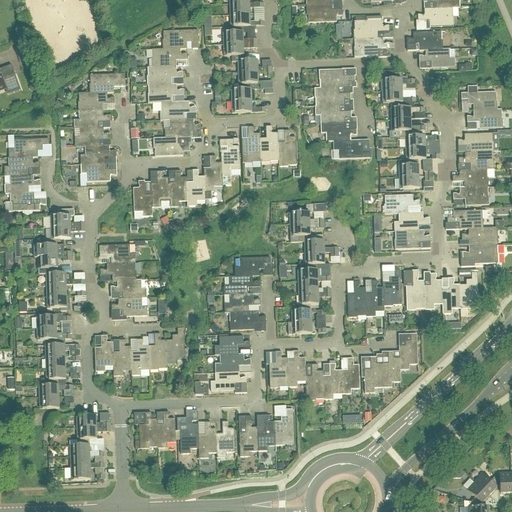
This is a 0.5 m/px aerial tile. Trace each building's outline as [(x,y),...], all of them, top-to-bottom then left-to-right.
[(453,10),(452,10),(460,10),(459,0),(455,0),(454,0),(423,0),(424,5),(431,4),(431,2),(435,2),(435,10),(436,11),(453,10)] [(230,17),(250,17),(250,10),(264,9),(263,4),(249,5),(230,6),(230,17)] [(330,5),(306,6),(307,16),(308,16),(308,24),(336,24),(335,19),(337,17),(340,18),(343,18),(342,12),(335,12),(335,14),(330,14),(330,5)] [(453,18),(452,10),(453,10),(436,11),(435,10),(424,11),(424,16),(424,17),(420,16),(418,16),(418,22),(425,22),(425,20),(429,20),(430,28),(454,27),(454,18),(453,18)] [(243,28),(243,29),(250,28),(264,27),(264,23),(250,23),(250,17),(230,17),(231,29),(243,28)] [(383,28),(383,27),(382,18),(366,19),(366,22),(354,23),(354,32),(353,32),(354,41),(383,40),(378,40),(378,35),(381,35),(382,33),(389,33),(389,27),(386,27),(383,28)] [(243,40),(243,29),(243,28),(231,29),(231,34),(223,35),(224,46),(257,45),(257,40),(243,40)] [(180,50),(180,51),(199,50),(198,32),(163,33),(164,41),(163,42),(163,51),(180,50)] [(443,51),(443,50),(442,41),(441,41),(441,33),(413,34),(413,39),(412,41),(409,40),(407,40),(407,46),(414,46),(413,44),(419,44),(419,52),(426,52),(443,51)] [(383,40),(354,41),(355,41),(355,49),(354,49),(354,59),(378,58),(378,52),(383,51),(390,51),(394,51),(394,45),(390,45),(387,45),(384,46),(383,45),(383,40)] [(20,66),(33,61),(27,44),(14,49),(20,66)] [(244,63),(243,50),(257,49),(257,45),(224,46),(224,58),(232,58),(232,64),(238,63),(244,63)] [(180,55),(180,51),(180,50),(163,51),(152,51),(152,60),(152,69),(176,68),(176,60),(180,60),(180,62),(188,61),(187,55),(185,55),(181,57),(180,55)] [(426,52),(426,57),(425,58),(422,57),(419,57),(419,63),(431,63),(431,70),(455,69),(455,59),(450,59),(450,50),(443,50),(443,51),(426,52)] [(258,69),(257,62),(244,63),(238,63),(238,74),(272,73),(272,68),(264,69),(258,69)] [(0,92),(18,86),(12,68),(0,71),(0,92)] [(172,86),(172,77),(176,77),(176,79),(183,79),(183,73),(180,73),(177,74),(176,72),(176,68),(152,69),(148,69),(148,78),(147,78),(148,88),(149,87),(172,86)] [(320,82),(321,82),(321,90),(339,90),(349,90),(349,85),(350,83),(353,84),(355,84),(355,78),(348,78),(348,80),(344,80),(343,71),(319,72),(320,82)] [(264,78),(272,77),(272,73),(238,74),(239,92),(251,91),(258,91),(258,74),(264,74),(264,78)] [(107,94),(107,95),(114,94),(114,89),(125,88),(125,76),(91,77),(91,85),(90,85),(90,94),(90,95),(107,94)] [(383,93),(402,93),(402,86),(415,86),(415,81),(407,81),(382,82),(383,93)] [(172,104),(172,96),(176,96),(176,98),(184,97),(184,91),(181,91),(178,93),(177,90),(177,86),(172,86),(149,87),(149,96),(148,96),(148,105),(161,105),(161,104),(172,104)] [(498,112),(498,111),(498,102),(496,102),(496,94),(478,94),(477,88),(467,88),(467,90),(468,95),(461,95),(462,101),(468,101),(468,105),(473,104),(474,112),(498,112)] [(339,98),(339,90),(321,90),(315,90),(315,100),(316,99),(317,108),(316,108),(339,107),(339,108),(344,108),(344,103),(345,101),(348,102),(351,102),(351,96),(343,96),(343,98),(339,98)] [(232,104),(256,103),(255,103),(254,95),(251,95),(251,91),(239,92),(231,92),(232,104)] [(403,104),(413,104),(416,104),(416,99),(403,99),(402,93),(383,93),(383,106),(391,105),(403,104)] [(108,99),(107,95),(107,94),(90,95),(90,94),(80,95),(80,104),(79,104),(79,113),(103,112),(103,104),(107,104),(107,106),(114,105),(114,99),(112,99),(108,101),(108,99)] [(11,107),(23,103),(20,96),(9,100),(11,107)] [(185,121),(184,113),(189,113),(189,115),(196,115),(196,109),(193,109),(190,110),(189,108),(189,103),(172,104),(161,104),(161,105),(161,113),(160,113),(161,123),(170,122),(185,121)] [(256,103),(232,104),(232,115),(258,114),(266,114),(266,109),(258,109),(256,108),(255,103),(256,103)] [(391,105),(391,122),(411,121),(411,114),(425,114),(425,109),(413,109),(413,104),(403,104),(391,105)] [(340,116),(339,108),(339,107),(316,108),(317,108),(315,108),(316,118),(321,118),(321,126),(345,125),(345,121),(346,119),(348,120),(352,120),(351,113),(344,114),(344,116),(340,116)] [(498,112),(474,112),(474,117),(473,119),(470,118),(467,118),(467,124),(475,124),(475,122),(479,122),(479,130),(503,130),(503,120),(502,120),(501,111),(498,111),(498,112)] [(99,130),(98,122),(102,122),(103,124),(110,123),(110,117),(107,117),(104,119),(103,117),(103,112),(79,113),(79,122),(74,122),(75,131),(80,131),(99,130)] [(178,139),(178,140),(189,139),(189,131),(194,130),(194,132),(201,132),(201,126),(199,126),(195,128),(194,125),(194,121),(185,121),(170,122),(170,130),(165,131),(165,140),(178,139)] [(399,134),(400,139),(406,139),(422,138),(422,133),(425,133),(425,128),(411,128),(411,121),(391,122),(392,134),(399,134)] [(316,123),(307,123),(307,135),(316,135),(316,123)] [(333,143),(351,142),(350,138),(351,136),(354,137),(357,137),(357,131),(350,132),(350,134),(345,134),(345,125),(321,126),(321,135),(326,135),(327,144),(333,144),(333,143)] [(136,127),(128,127),(129,139),(137,138),(136,127)] [(260,140),(260,135),(255,135),(253,135),(254,131),(254,128),(248,129),(248,136),(250,136),(250,140),(242,141),(242,165),(252,164),(252,163),(260,163),(260,140)] [(278,144),(278,135),(273,135),(271,134),(272,130),(272,128),(266,128),(266,135),(268,135),(268,140),(260,140),(260,163),(260,164),(270,164),(270,163),(278,162),(278,144)] [(99,148),(99,147),(99,140),(103,139),(103,141),(111,141),(110,135),(108,135),(105,136),(104,135),(104,130),(99,130),(80,131),(80,139),(75,139),(75,149),(85,149),(99,148)] [(278,162),(278,168),(288,168),(288,167),(297,167),(296,139),(291,139),(289,138),(290,135),(290,132),(284,133),(284,140),(286,140),(286,144),(278,144),(278,162)] [(493,153),(493,154),(494,153),(494,144),(493,144),(492,135),(464,136),(465,141),(464,143),(461,142),(458,142),(458,148),(465,148),(465,146),(470,146),(470,154),(493,153)] [(406,150),(426,150),(425,143),(439,143),(439,138),(431,138),(422,138),(406,139),(406,150)] [(178,148),(178,140),(178,139),(165,140),(153,140),(154,150),(155,150),(155,158),(183,157),(183,152),(184,150),(187,152),(190,152),(190,145),(182,145),(182,148),(178,148)] [(14,160),(33,159),(38,159),(38,150),(43,150),(43,147),(49,147),(49,140),(14,142),(15,150),(9,151),(9,160),(14,159),(14,160)] [(221,153),(221,157),(221,164),(222,177),(231,177),(231,172),(240,172),(239,148),(235,148),(232,147),(233,145),(239,145),(239,140),(233,140),(233,141),(220,141),(220,149),(229,149),(230,153),(221,153)] [(58,141),(58,151),(71,150),(71,141),(58,141)] [(357,151),(357,142),(351,142),(333,143),(333,144),(334,152),(339,152),(339,161),(371,160),(371,154),(363,154),(363,151),(357,151)] [(81,166),(105,166),(105,157),(109,157),(109,159),(116,159),(116,153),(113,153),(110,154),(109,152),(109,147),(99,147),(99,148),(85,149),(85,157),(81,157),(81,166)] [(418,161),(418,162),(426,161),(426,150),(406,150),(406,162),(418,161)] [(493,161),(493,154),(493,153),(470,154),(465,154),(465,159),(464,161),(461,159),(459,159),(459,166),(466,165),(466,163),(470,163),(471,171),(471,172),(487,171),(495,171),(494,161),(493,161)] [(221,164),(217,164),(215,164),(216,160),(216,158),(210,158),(210,165),(212,165),(212,169),(204,170),(204,178),(204,194),(205,194),(214,193),(214,189),(223,188),(222,177),(221,164)] [(29,177),(29,176),(28,168),(33,168),(33,170),(40,170),(40,164),(37,164),(34,164),(33,162),(33,159),(14,160),(14,159),(9,160),(9,168),(4,168),(4,178),(5,178),(9,178),(29,177)] [(419,179),(418,162),(418,161),(406,162),(406,167),(399,168),(399,179),(419,179)] [(420,173),(429,173),(429,164),(420,164),(420,173)] [(105,166),(81,166),(81,176),(86,176),(86,184),(110,183),(110,179),(111,177),(114,178),(117,178),(117,171),(109,172),(110,174),(105,174),(105,166)] [(487,180),(487,171),(471,172),(471,171),(459,172),(459,176),(458,179),(455,177),(452,177),(453,184),(460,183),(460,181),(464,181),(465,189),(465,190),(487,189),(488,189),(488,180),(487,180)] [(187,184),(187,179),(182,179),(180,178),(181,175),(181,172),(175,173),(175,180),(177,180),(177,184),(169,185),(170,204),(169,204),(169,209),(179,208),(179,203),(187,203),(187,184)] [(204,178),(200,178),(198,178),(199,174),(199,172),(193,172),(193,179),(195,179),(195,184),(187,184),(187,203),(187,208),(197,208),(197,203),(205,203),(205,194),(204,194),(204,178)] [(169,185),(169,180),(164,180),(162,179),(163,176),(163,173),(157,173),(157,179),(151,180),(151,185),(151,194),(152,209),(161,209),(161,210),(169,210),(169,209),(169,204),(170,204),(169,185)] [(29,195),(29,194),(29,186),(33,186),(33,188),(41,188),(40,182),(38,182),(34,183),(34,181),(34,176),(29,176),(29,177),(9,178),(5,178),(5,186),(5,196),(10,196),(10,195),(29,195)] [(419,179),(399,179),(400,191),(419,191),(419,179)] [(151,194),(143,195),(143,190),(145,190),(144,183),(138,183),(138,186),(140,189),(138,190),(133,190),(134,214),(135,214),(135,220),(143,220),(143,219),(152,218),(152,209),(151,194)] [(487,197),(487,189),(465,190),(465,189),(460,189),(460,194),(459,196),(456,195),(453,195),(453,201),(461,201),(461,199),(465,199),(465,208),(489,207),(489,197),(487,197)] [(10,195),(10,196),(11,205),(12,205),(12,213),(40,212),(40,208),(40,206),(44,207),(46,207),(46,201),(39,201),(39,203),(34,203),(34,194),(29,194),(29,195),(10,195)] [(385,216),(399,216),(399,215),(409,215),(409,214),(408,207),(413,206),(413,208),(420,208),(420,202),(417,202),(414,204),(413,202),(413,197),(385,198),(385,207),(384,207),(385,216)] [(309,221),(309,214),(314,214),(314,206),(306,206),(306,215),(290,215),(290,227),(324,225),(324,221),(309,221)] [(326,214),(325,206),(314,206),(314,214),(326,214)] [(51,230),(85,229),(85,224),(77,224),(70,224),(70,218),(73,217),(74,216),(74,211),(58,212),(58,218),(50,218),(51,230)] [(483,230),(483,221),(482,221),(482,212),(454,213),(454,218),(453,220),(449,219),(447,219),(447,225),(455,224),(454,222),(459,222),(459,231),(468,231),(468,230),(483,230)] [(423,214),(409,214),(409,215),(399,215),(399,216),(400,224),(395,224),(395,234),(396,234),(396,233),(419,233),(419,232),(418,224),(423,224),(423,226),(430,225),(430,220),(427,220),(424,221),(423,219),(423,214)] [(310,243),(310,231),(324,230),(324,225),(290,227),(290,238),(291,244),(304,244),(310,243)] [(57,241),(71,241),(70,234),(85,233),(85,229),(51,230),(51,241),(57,241)] [(498,248),(498,247),(497,229),(492,229),(483,230),(468,230),(468,231),(468,235),(467,237),(464,235),(462,235),(462,242),(469,242),(469,240),(474,240),(474,248),(497,248),(498,248)] [(424,232),(419,232),(419,233),(396,233),(396,234),(396,242),(395,242),(395,251),(419,250),(419,244),(431,244),(430,237),(427,238),(425,239),(424,237),(424,232)] [(51,241),(37,241),(37,247),(33,247),(33,259),(38,259),(57,258),(63,258),(71,258),(71,253),(64,253),(64,246),(57,247),(57,241),(51,241)] [(324,250),(324,243),(310,243),(304,244),(304,255),(339,254),(338,249),(324,250)] [(135,264),(135,265),(136,265),(135,255),(130,255),(130,246),(106,247),(99,248),(100,259),(107,259),(107,257),(111,257),(112,265),(135,264)] [(504,254),(504,247),(498,247),(498,248),(497,248),(474,248),(469,248),(469,253),(468,255),(465,254),(462,254),(463,260),(461,260),(461,267),(499,265),(498,256),(503,256),(504,254)] [(331,259),(339,259),(339,254),(304,255),(305,267),(317,266),(325,266),(324,255),(330,255),(331,259)] [(14,255),(6,255),(6,263),(14,263),(14,255)] [(58,276),(58,275),(57,258),(38,259),(38,271),(46,270),(46,276),(58,276)] [(252,278),(259,278),(259,269),(264,269),(263,266),(270,265),(270,259),(240,260),(240,269),(235,269),(235,278),(235,279),(252,278)] [(135,273),(135,265),(135,264),(112,265),(107,265),(107,270),(106,272),(103,271),(100,271),(100,277),(108,277),(108,275),(112,275),(112,283),(117,283),(136,282),(136,281),(136,273),(135,273)] [(318,279),(317,266),(305,267),(305,272),(298,272),(298,284),(318,284),(331,283),(330,278),(318,279)] [(82,279),(82,271),(71,272),(71,279),(82,279)] [(424,288),(425,288),(424,283),(420,283),(418,282),(418,278),(418,272),(412,272),(412,284),(415,284),(415,288),(406,288),(407,312),(417,312),(417,311),(425,311),(424,288)] [(384,308),(393,308),(393,307),(402,307),(401,273),(394,273),(394,280),(391,280),(391,285),(383,286),(383,289),(384,308)] [(460,287),(460,310),(470,310),(470,309),(478,309),(477,274),(471,275),(471,281),(468,281),(468,286),(460,287)] [(58,275),(58,276),(46,276),(46,288),(66,287),(85,286),(85,281),(72,282),(70,280),(70,275),(66,275),(58,275)] [(442,292),(442,282),(437,282),(435,281),(436,278),(436,276),(430,276),(430,283),(432,283),(432,287),(425,288),(424,288),(425,311),(425,312),(434,311),(434,307),(442,306),(443,306),(442,292)] [(252,283),(252,278),(235,279),(235,278),(228,278),(229,287),(224,287),(224,297),(229,297),(248,296),(248,287),(252,287),(252,290),(259,289),(259,283),(257,283),(253,284),(252,283)] [(460,310),(460,287),(456,287),(453,286),(454,283),(454,280),(448,280),(448,287),(450,287),(451,292),(442,292),(443,306),(442,306),(443,316),(452,316),(452,311),(460,310)] [(142,300),(147,300),(147,290),(142,290),(142,281),(136,281),(136,282),(117,283),(118,287),(117,289),(113,288),(111,288),(111,295),(118,294),(118,292),(123,292),(123,300),(142,300)] [(365,295),(366,295),(366,290),(361,290),(359,289),(360,286),(359,283),(354,283),(354,291),(356,291),(356,295),(347,296),(348,319),(358,319),(358,318),(366,318),(365,295)] [(384,313),(384,308),(383,289),(379,289),(377,288),(378,285),(378,283),(365,283),(366,290),(366,295),(365,295),(366,318),(366,319),(376,318),(376,314),(384,313)] [(298,296),(331,294),(331,290),(323,290),(323,294),(318,295),(318,284),(298,284),(298,296)] [(47,299),(66,298),(66,287),(46,288),(47,299)] [(299,313),(311,313),(311,307),(319,307),(318,300),(331,299),(331,294),(298,296),(299,313)] [(249,314),(248,305),(253,305),(253,307),(260,307),(260,301),(257,301),(254,302),(253,300),(253,295),(248,296),(229,297),(229,305),(224,305),(225,315),(230,315),(235,315),(235,314),(249,314)] [(66,298),(47,299),(47,310),(60,310),(61,313),(67,313),(67,305),(69,305),(70,304),(69,298),(66,298)] [(112,306),(112,312),(119,312),(119,310),(123,310),(124,319),(134,318),(134,323),(148,322),(147,308),(143,308),(142,300),(123,300),(118,300),(118,305),(117,307),(114,306),(112,306)] [(259,313),(249,314),(235,314),(235,315),(230,315),(230,323),(230,333),(254,332),(254,325),(266,325),(265,319),(263,319),(260,320),(259,318),(259,313)] [(291,324),(312,324),(311,313),(299,313),(291,313),(291,324)] [(37,330),(57,330),(56,323),(71,323),(71,318),(63,318),(63,315),(54,316),(55,318),(37,319),(37,330)] [(312,324),(291,324),(287,325),(288,337),(312,335),(312,324)] [(57,347),(65,347),(64,341),(72,341),(71,336),(57,336),(57,330),(37,330),(37,342),(45,342),(45,348),(57,347)] [(167,366),(176,366),(176,361),(185,361),(184,330),(178,330),(178,337),(174,337),(175,342),(166,342),(167,366)] [(167,366),(166,342),(162,342),(160,341),(161,338),(161,336),(154,336),(155,343),(157,343),(157,348),(148,348),(149,372),(159,372),(159,371),(167,370),(167,366)] [(400,372),(409,372),(409,367),(418,366),(417,336),(411,336),(411,342),(408,343),(408,347),(399,348),(399,353),(399,360),(400,360),(400,372)] [(113,354),(113,344),(108,344),(106,344),(107,340),(107,338),(101,338),(101,345),(104,345),(104,349),(95,350),(96,374),(105,373),(105,368),(113,368),(114,368),(113,354)] [(239,356),(238,348),(243,348),(243,350),(250,350),(250,344),(247,344),(244,345),(243,343),(243,338),(219,339),(219,347),(214,348),(215,358),(219,357),(220,357),(239,356)] [(149,372),(148,348),(144,348),(142,348),(143,344),(143,341),(137,342),(137,349),(139,349),(139,353),(131,353),(131,354),(132,373),(131,373),(131,378),(141,377),(141,372),(149,372)] [(131,354),(131,353),(131,348),(126,349),(124,348),(126,345),(125,342),(119,342),(119,349),(121,349),(122,354),(113,354),(114,368),(113,368),(114,378),(124,378),(123,373),(131,373),(132,373),(131,354)] [(46,359),(65,358),(65,347),(57,347),(45,348),(46,359)] [(306,379),(305,367),(305,359),(300,360),(298,359),(299,356),(299,353),(293,353),(294,360),(296,360),(296,365),(288,365),(287,365),(288,387),(288,389),(298,388),(298,384),(305,383),(306,383),(306,379)] [(400,360),(399,360),(399,353),(388,354),(388,361),(390,361),(390,365),(383,366),(382,366),(383,390),(392,389),(392,384),(401,384),(400,372),(400,360)] [(287,365),(288,365),(288,360),(283,360),(281,359),(282,356),(282,354),(275,354),(276,361),(278,361),(278,365),(269,366),(270,390),(280,389),(280,387),(288,387),(287,365)] [(215,375),(239,374),(239,366),(243,366),(243,368),(251,367),(251,361),(248,361),(245,362),(244,361),(244,356),(239,356),(220,357),(219,357),(220,365),(215,365),(215,375)] [(375,395),(375,390),(383,390),(382,366),(383,366),(382,356),(376,357),(377,359),(370,359),(371,367),(373,367),(373,371),(364,371),(365,395),(375,395)] [(46,370),(65,370),(65,358),(46,359),(46,370)] [(341,372),(342,396),(351,396),(351,391),(359,391),(359,366),(353,367),(353,360),(347,360),(347,367),(349,367),(349,372),(341,372)] [(306,383),(305,383),(306,402),(316,402),(316,401),(324,401),(323,378),(324,378),(323,373),(319,373),(317,372),(318,369),(318,366),(311,367),(305,367),(306,379),(306,383)] [(342,396),(341,372),(336,372),(334,371),(335,368),(335,366),(329,366),(329,373),(331,373),(331,377),(324,378),(323,378),(324,401),(324,402),(333,401),(333,396),(342,396)] [(66,374),(72,374),(72,369),(65,370),(46,370),(47,387),(47,388),(58,387),(65,387),(66,387),(66,374)] [(239,374),(215,375),(216,383),(211,383),(211,393),(235,392),(235,384),(239,384),(239,386),(246,386),(246,379),(243,379),(240,381),(239,379),(239,374)] [(39,399),(59,399),(58,387),(47,388),(47,387),(39,388),(39,399)] [(59,399),(39,399),(40,411),(59,410),(59,399)] [(360,419),(368,418),(367,410),(359,411),(360,419)] [(275,423),(275,448),(285,447),(285,446),(294,446),(292,411),(286,411),(286,418),(283,418),(283,423),(275,423)] [(191,455),(190,450),(199,450),(198,436),(199,436),(198,413),(186,413),(187,427),(189,427),(189,432),(180,432),(181,455),(191,455)] [(157,426),(157,421),(152,421),(150,420),(151,417),(151,414),(145,415),(145,422),(147,422),(148,426),(139,427),(139,442),(140,451),(149,450),(149,449),(158,449),(157,426)] [(165,421),(165,426),(157,426),(158,449),(158,450),(167,450),(167,445),(176,444),(175,420),(170,421),(168,420),(169,417),(169,414),(163,414),(163,421),(165,421)] [(275,448),(275,423),(270,423),(268,423),(269,420),(269,417),(263,417),(263,425),(265,425),(265,429),(257,429),(258,453),(267,453),(267,448),(275,448)] [(103,429),(103,434),(111,434),(110,424),(96,425),(96,418),(77,418),(77,430),(103,429)] [(258,453),(257,429),(252,430),(251,428),(252,426),(251,418),(245,418),(246,430),(248,430),(248,434),(239,435),(240,459),(250,459),(249,454),(258,453)] [(217,455),(217,460),(226,459),(226,454),(235,454),(234,430),(229,430),(228,429),(228,426),(228,423),(222,424),(222,431),(224,431),(225,435),(217,435),(216,435),(217,455)] [(216,435),(217,435),(216,430),(211,431),(211,424),(204,424),(205,432),(207,431),(207,436),(199,436),(198,436),(199,450),(199,460),(209,460),(209,455),(217,455),(216,435)] [(97,434),(103,434),(103,429),(77,430),(78,447),(93,447),(93,446),(89,446),(89,441),(97,441),(97,434)] [(70,459),(90,458),(104,458),(104,453),(93,453),(93,447),(78,447),(70,447),(70,459)] [(96,469),(96,465),(90,465),(90,458),(70,459),(71,470),(90,470),(96,469)] [(90,470),(71,470),(71,482),(91,481),(90,470)] [(500,495),(511,495),(510,475),(499,475),(499,478),(494,478),(498,488),(500,488),(500,495)] [(448,476),(440,483),(445,488),(452,480),(448,476)] [(498,488),(494,478),(490,483),(482,476),(475,484),(489,497),(498,488)] [(480,507),(489,497),(475,484),(467,492),(475,499),(471,503),(480,507)] [(480,509),(480,507),(471,503),(471,509),(468,509),(467,511),(487,511),(488,508),(480,509)]
